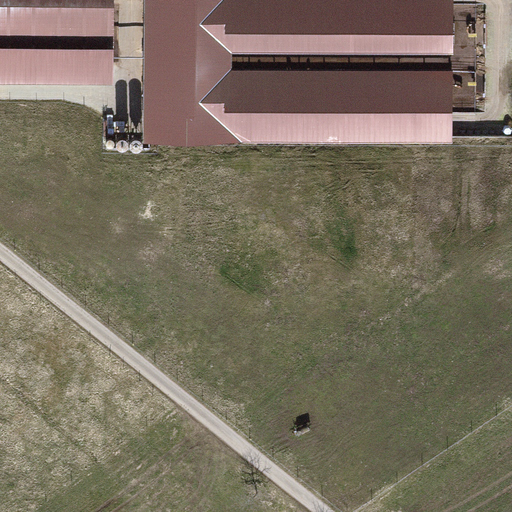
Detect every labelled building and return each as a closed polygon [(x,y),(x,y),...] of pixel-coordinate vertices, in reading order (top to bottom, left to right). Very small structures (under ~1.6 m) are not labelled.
[(114,0),(0,0),(0,36),(114,36),(114,0)] [(144,0),(143,141),(453,144),(454,68),(233,66),(233,49),(453,51),(453,0),(144,0)] [(0,78),(114,79),(114,36),(0,36),(0,78)] [(127,144),(129,143),(130,142),(131,140),(131,138),(131,137),(130,135),(128,134),(126,133),(125,134),(123,134),(122,136),(121,137),(120,139),(121,140),(121,142),(122,143),(124,144),(126,144),(127,144)] [(114,144),(116,143),(117,142),(118,140),(118,139),(117,137),(116,135),(115,134),(113,134),(111,134),(110,135),(108,136),(107,137),(107,139),(107,141),(108,142),(109,143),(111,144),(112,144),(114,144)] [(139,145),(141,144),(142,142),(143,141),(143,139),(142,137),(141,136),(140,135),(138,134),(136,134),(134,135),(133,136),(132,138),(132,139),(132,141),(133,143),(134,144),(136,145),(137,145),(139,145)]
